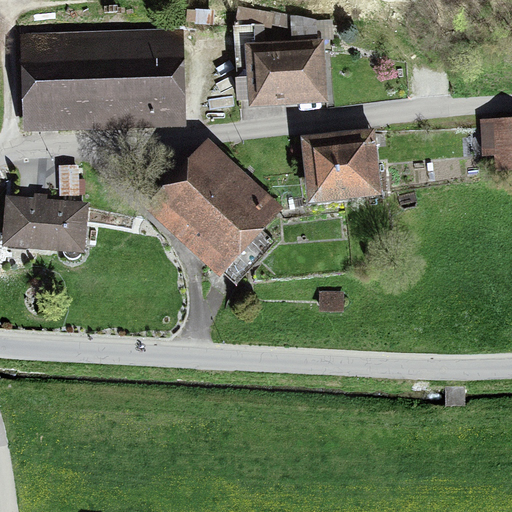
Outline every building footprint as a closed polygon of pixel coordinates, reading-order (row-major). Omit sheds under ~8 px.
[(181,125),(178,35),(24,40),(27,131),(181,125)] [(325,106),(321,45),(249,51),(254,111),(325,106)] [(511,120),(479,122),(481,161),(494,160),(494,177),(511,176),(511,120)] [(373,137),(307,143),(312,203),(378,197),(373,137)] [(279,212),(207,147),(150,210),(223,274),(279,212)] [(79,170),(60,171),(61,193),(80,192),(79,170)] [(86,205),(9,201),(6,251),(83,255),(86,205)] [(344,295),(323,294),(323,314),(343,314),(344,295)]
